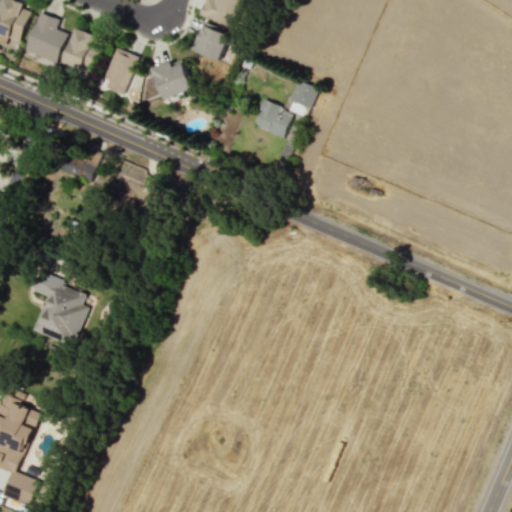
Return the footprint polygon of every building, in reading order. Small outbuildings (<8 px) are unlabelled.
[(24,8),(26,2),(20,0),(2,0),(0,7),(0,42),(6,45),(9,37),(21,41),(32,11),(24,8)] [(208,0),(203,14),(235,26),(245,0),(208,0)] [(60,19),(40,11),(25,50),(57,63),(69,33),(57,28),(60,19)] [(196,52),(222,59),(230,32),(204,24),(196,52)] [(100,34),(74,27),(65,65),(91,71),(100,34)] [(105,78),(109,79),(106,87),(124,94),(139,55),(117,46),(105,78)] [(194,88),(183,57),(154,68),(165,99),(194,88)] [(308,116),(316,88),(296,82),(288,110),(308,116)] [(284,137),(294,112),(265,100),(254,125),(284,137)] [(47,295),(34,329),(56,337),(58,332),(64,334),(62,341),(73,345),(88,307),(82,306),(88,292),(40,274),(34,290),(47,295)] [(42,410),(5,395),(2,404),(0,402),(0,467),(12,472),(5,490),(33,501),(41,481),(18,471),(42,410)]
